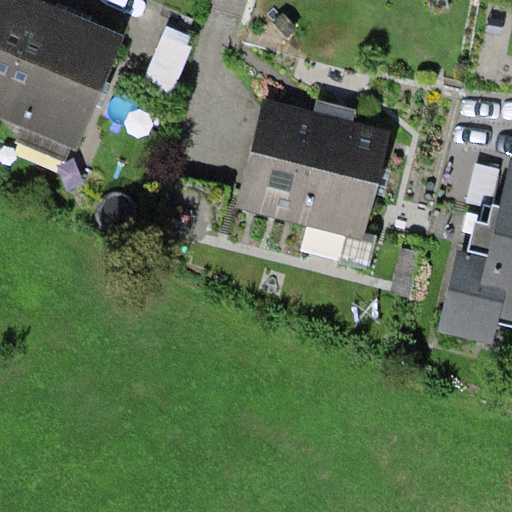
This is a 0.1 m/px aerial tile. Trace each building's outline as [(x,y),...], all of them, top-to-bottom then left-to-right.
[(0,0),(0,94),(36,12),(5,0),(0,0)] [(58,22),(36,12),(0,94),(0,110),(23,120),(13,143),(63,164),(114,46),(84,33),(90,18),(65,7),(58,22)] [(162,37),(140,88),(168,98),(189,49),(162,37)] [(383,137),(262,106),(237,205),(358,235),(383,137)] [(511,170),(502,213),(482,208),(469,264),(459,262),(444,327),(482,336),(488,308),(511,313),(511,170)] [(162,182),(147,245),(211,260),(226,197),(162,182)]
